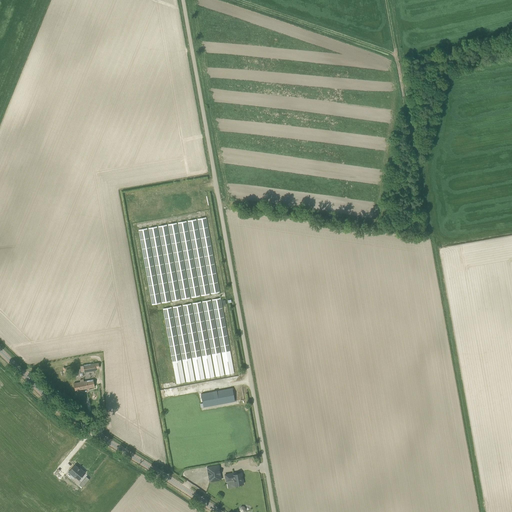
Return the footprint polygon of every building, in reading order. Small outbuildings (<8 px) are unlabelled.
[(175,207),(186,209),(189,198),(178,195),(175,207)] [(176,383),(233,374),(228,339),(227,339),(221,299),(175,305),(175,307),(163,309),(167,336),(171,336),(172,345),(175,345),(176,352),(171,353),(176,383)] [(99,365),(98,362),(83,365),(83,366),(80,366),(81,372),(84,371),(84,372),(96,370),(95,366),(99,365)] [(74,369),(74,365),(63,367),(65,376),(70,375),(69,370),(74,369)] [(168,377),(159,379),(163,397),(171,396),(168,377)] [(95,388),(93,380),(73,383),(75,391),(95,388)] [(232,388),(201,394),(203,407),(235,401),(232,388)] [(217,451),(242,447),(236,407),(219,409),(218,410),(216,410),(213,411),(218,419),(218,417),(218,412),(219,411),(220,414),(223,419),(222,420),(222,421),(222,425),(225,426),(225,428),(227,428),(225,429),(226,435),(226,438),(221,439),(221,442),(218,444),(219,447),(216,449),(216,451),(217,451)] [(0,464),(17,443),(0,429),(0,464)] [(25,453),(0,486),(0,501),(13,511),(18,511),(49,471),(25,453)] [(76,477),(79,480),(85,472),(81,469),(80,470),(75,465),(68,472),(75,478),(76,477)] [(210,482),(221,480),(218,465),(207,467),(210,482)] [(235,485),(243,484),(241,473),(236,474),(236,473),(225,474),(226,481),(234,480),(235,485)] [(53,511),(70,490),(55,478),(42,495),(41,494),(27,511),(53,511)] [(80,511),(87,505),(74,495),(60,511),(80,511)]
